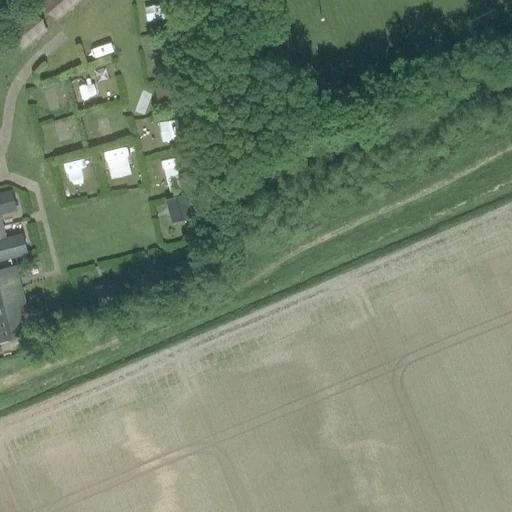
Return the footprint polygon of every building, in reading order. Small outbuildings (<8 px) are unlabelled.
[(160,111),(185,106),(180,83),(155,89),(160,111)] [(0,193),(0,261),(28,255),(23,234),(6,239),(1,216),(18,211),(13,190),(0,193)] [(188,194),(169,199),(175,223),(194,218),(188,194)] [(204,258),(180,265),(186,284),(209,277),(204,258)] [(0,341),(17,337),(16,332),(32,327),(17,267),(0,271),(0,341)] [(163,271),(139,278),(145,297),(168,290),(163,271)] [(120,283),(97,290),(102,309),(125,302),(120,283)]
